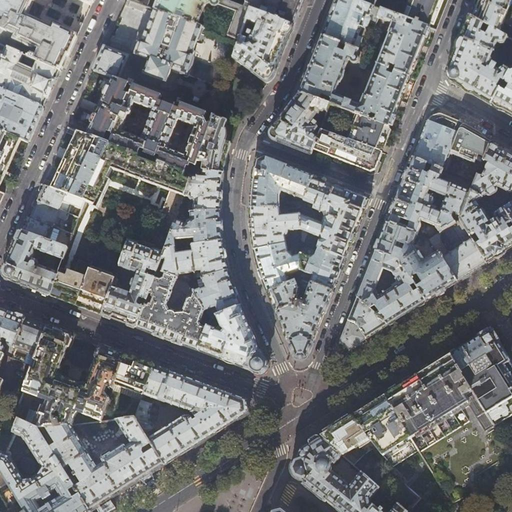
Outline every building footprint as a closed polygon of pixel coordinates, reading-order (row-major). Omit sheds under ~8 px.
[(0,0),(0,27),(6,30),(6,29),(17,34),(16,39),(34,47),(35,45),(39,47),(35,57),(32,56),(30,55),(29,57),(60,71),(61,72),(72,47),(78,35),(54,25),(52,27),(27,15),(34,0),(77,0),(91,6),(94,0),(93,0),(0,0)] [(251,11),(244,8),(222,0),(128,0),(147,7),(149,0),(156,0),(157,0),(156,0),(157,0),(154,9),(155,10),(198,25),(201,16),(205,18),(206,16),(208,16),(211,9),(209,8),(209,6),(207,5),(211,4),(212,6),(215,7),(219,6),(220,4),(238,11),(229,36),(241,40),(241,38),(247,21),(251,11)] [(300,11),(303,0),(247,0),(244,8),(251,11),(267,16),(270,9),(276,11),(273,19),(294,26),(300,11)] [(374,7),(353,0),(336,0),(330,16),(322,37),(355,49),(359,48),(362,40),(361,38),(361,37),(358,35),(362,27),(365,28),(366,26),(368,25),(370,20),(376,23),(377,19),(381,10),(374,7)] [(439,0),(408,0),(401,18),(429,28),(439,0)] [(480,0),(473,19),(511,40),(511,28),(503,24),(509,9),(506,7),(509,0),(480,0)] [(129,7),(114,40),(128,47),(132,37),(140,40),(147,25),(141,22),(144,14),(129,7)] [(202,26),(198,25),(155,10),(150,23),(147,31),(146,31),(142,41),(140,40),(135,55),(149,60),(144,75),(153,78),(151,82),(155,84),(157,79),(166,83),(168,79),(169,78),(170,75),(171,73),(171,70),(171,69),(174,72),(177,73),(180,73),(183,73),(186,74),(188,70),(190,68),(192,64),(193,61),(192,57),(194,53),(192,52),(202,26)] [(401,18),(381,10),(377,19),(391,24),(384,43),(382,42),(379,50),(381,50),(376,64),(409,76),(418,56),(429,28),(401,18)] [(273,19),(267,16),(251,11),(247,21),(259,25),(255,35),(249,33),(248,36),(250,37),(249,41),(241,38),(241,40),(234,60),(238,61),(245,66),(267,84),(270,81),(272,78),(275,74),(282,56),(294,26),(273,19)] [(511,40),(473,19),(468,16),(456,48),(447,71),(451,83),(491,105),(511,66),(511,40)] [(234,60),(241,40),(229,36),(226,35),(219,55),(234,60)] [(355,49),(322,37),(312,62),(299,94),(330,105),(359,116),(390,127),(398,106),(409,76),(376,64),(359,107),(334,97),(348,60),(352,62),(354,62),(355,62),(356,61),(357,60),(358,57),(357,56),(359,51),(355,49)] [(56,80),(60,71),(29,57),(7,48),(2,57),(1,57),(0,58),(0,89),(43,108),(48,99),(52,91),(57,80),(56,80)] [(94,71),(113,78),(119,81),(127,58),(105,48),(100,59),(94,71)] [(511,66),(491,105),(505,113),(511,117),(511,66)] [(130,96),(124,94),(129,84),(119,81),(113,78),(105,96),(94,120),(89,131),(87,136),(104,142),(108,133),(114,135),(111,145),(140,155),(142,151),(146,152),(145,154),(156,158),(157,156),(162,158),(160,163),(192,175),(193,172),(187,170),(188,168),(190,165),(196,166),(198,161),(210,125),(205,123),(205,121),(205,120),(206,118),(212,120),(213,117),(182,105),(180,110),(175,108),(176,106),(165,102),(164,104),(160,103),(162,97),(134,87),(130,96)] [(44,109),(43,108),(0,89),(0,130),(18,138),(28,143),(36,126),(44,109)] [(330,105),(299,94),(286,111),(272,129),(272,130),(271,133),(271,136),(273,139),(275,141),(311,155),(313,150),(321,131),(311,123),(313,121),(315,122),(317,119),(315,117),(316,115),(320,116),(321,113),(323,114),(325,113),(325,111),(328,112),(330,105)] [(214,116),(213,117),(212,120),(210,125),(198,161),(203,162),(203,170),(224,174),(226,164),(228,154),(231,144),(220,139),(227,122),(214,116)] [(384,141),(390,127),(359,116),(349,141),(380,152),(384,141)] [(423,131),(420,140),(483,163),(483,161),(491,142),(474,133),(471,141),(457,136),(459,133),(427,121),(423,131)] [(18,139),(18,138),(0,130),(0,178),(11,155),(18,139)] [(321,130),(321,131),(313,150),(345,163),(370,172),(376,169),(378,163),(382,153),(380,152),(349,141),(321,130)] [(111,145),(104,142),(87,136),(77,132),(68,151),(59,173),(52,188),(51,189),(84,201),(96,206),(115,165),(127,173),(170,189),(156,228),(171,234),(177,219),(185,195),(192,176),(192,175),(160,163),(140,155),(111,145)] [(416,149),(412,158),(444,170),(472,181),(475,182),(478,176),(483,163),(420,140),(416,149)] [(511,154),(491,142),(483,161),(489,164),(488,166),(487,168),(487,170),(487,172),(483,179),(478,176),(475,182),(472,189),(471,192),(471,194),(483,198),(489,195),(490,196),(491,196),(492,195),(496,193),(497,191),(497,189),(499,188),(511,194),(511,192),(511,154)] [(285,193),(305,201),(314,177),(289,167),(264,158),(257,161),(255,171),(252,190),(251,209),(281,209),(280,197),(283,198),(285,193)] [(471,194),(471,192),(440,180),(444,170),(412,158),(400,190),(387,224),(417,235),(421,225),(420,223),(421,220),(436,226),(440,234),(444,231),(460,221),(471,194)] [(195,168),(193,172),(202,174),(202,177),(192,176),(185,195),(188,195),(189,197),(191,198),(194,199),(194,210),(221,212),(221,194),(222,184),(224,174),(203,170),(195,168)] [(314,177),(305,201),(304,202),(315,206),(313,210),(322,213),(327,212),(326,214),(326,215),(327,217),(328,218),(324,219),(322,225),(301,216),(301,230),(319,237),(321,236),(322,240),(320,241),(317,249),(319,249),(345,260),(356,233),(369,199),(359,195),(337,186),(314,177)] [(79,217),(84,201),(51,189),(42,185),(39,191),(43,192),(41,196),(38,202),(69,214),(79,217)] [(478,201),(483,198),(471,194),(460,221),(486,264),(508,250),(511,247),(511,221),(504,208),(498,212),(496,213),(495,215),(496,217),(497,218),(491,222),(478,201)] [(67,219),(69,214),(38,202),(35,201),(32,206),(37,208),(32,217),(57,228),(61,219),(64,220),(67,219)] [(281,209),(251,209),(252,228),(255,251),(288,245),(286,236),(288,235),(289,234),(289,233),(290,232),(301,230),(301,216),(301,215),(281,217),(281,209)] [(221,225),(221,212),(194,210),(190,210),(190,219),(189,219),(187,220),(186,222),(177,219),(171,234),(166,248),(176,247),(176,239),(195,240),(195,245),(223,241),(221,225)] [(59,229),(57,228),(32,217),(31,217),(28,225),(24,232),(48,241),(52,230),(58,232),(59,229)] [(460,221),(444,231),(455,247),(456,246),(457,249),(448,255),(439,240),(439,238),(440,237),(440,234),(430,240),(438,253),(457,282),(470,274),(486,264),(460,221)] [(413,246),(417,235),(387,224),(380,239),(375,252),(399,261),(426,302),(440,293),(457,282),(438,253),(424,262),(419,254),(417,255),(413,246)] [(68,249),(48,241),(24,232),(21,231),(10,253),(3,269),(3,272),(3,273),(3,276),(4,277),(6,279),(7,280),(29,288),(51,296),(59,273),(39,266),(36,262),(33,260),(32,259),(34,258),(35,256),(35,254),(35,253),(35,252),(35,250),(60,259),(57,268),(60,269),(61,268),(68,249)] [(160,267),(164,254),(155,250),(154,251),(154,252),(139,247),(139,246),(139,245),(129,241),(120,267),(125,269),(131,272),(131,271),(137,273),(129,293),(112,287),(102,316),(119,322),(138,329),(145,308),(138,305),(141,298),(148,300),(150,295),(155,280),(146,276),(148,271),(157,274),(160,267)] [(225,256),(223,241),(195,245),(192,245),(192,252),(177,253),(176,247),(166,248),(164,254),(160,267),(164,268),(162,274),(165,275),(177,280),(179,275),(200,272),(202,279),(229,271),(225,256)] [(288,245),(255,251),(256,257),(260,272),(263,281),(268,293),(290,284),(287,277),(290,276),(296,273),(296,277),(293,278),(292,280),(293,283),(296,282),(300,280),(300,272),(301,256),(294,258),(293,256),(292,254),(291,254),(289,254),(288,245)] [(334,288),(345,260),(319,249),(315,257),(313,258),(311,259),(301,255),(301,256),(300,272),(314,277),(311,284),(333,292),(334,288)] [(426,302),(399,261),(375,252),(366,276),(357,298),(388,326),(403,316),(426,302)] [(68,271),(61,268),(60,269),(59,273),(51,296),(64,301),(77,306),(87,277),(86,277),(68,271)] [(89,269),(87,277),(77,306),(92,312),(102,316),(112,287),(113,286),(115,279),(89,269)] [(241,306),(237,297),(234,289),(229,271),(202,279),(205,290),(193,293),(205,312),(216,307),(220,316),(241,306)] [(172,293),(177,280),(165,275),(163,279),(161,280),(155,279),(155,280),(150,295),(152,296),(153,297),(154,299),(152,305),(150,306),(148,307),(146,306),(145,308),(138,329),(168,340),(199,351),(207,330),(201,327),(200,325),(205,312),(193,293),(191,298),(190,298),(187,299),(183,313),(177,314),(176,313),(174,312),(172,311),(169,311),(167,307),(173,293),(172,293)] [(296,282),(293,283),(290,284),(268,293),(284,331),(290,343),(289,344),(295,357),(296,357),(296,359),(299,360),(301,360),(305,359),(306,359),(307,357),(313,343),(312,343),(329,302),(333,292),(311,284),(302,280),(300,284),(306,286),(307,285),(309,286),(303,303),(297,303),(300,291),(296,282)] [(352,310),(348,321),(356,325),(366,339),(375,334),(388,326),(357,298),(352,310)] [(253,334),(241,306),(220,316),(216,317),(221,329),(225,331),(223,331),(223,332),(222,335),(215,332),(215,331),(207,328),(207,330),(199,351),(225,361),(260,374),(262,373),(265,372),(267,369),(267,366),(253,334)] [(0,352),(5,355),(7,348),(6,348),(4,345),(1,343),(2,341),(8,343),(9,346),(15,348),(26,319),(10,313),(0,309),(0,352)] [(36,323),(26,319),(15,348),(37,357),(48,327),(36,323)] [(365,340),(366,339),(356,325),(348,321),(346,327),(341,339),(340,342),(341,343),(349,350),(355,347),(365,340)] [(42,413),(39,414),(19,407),(14,418),(19,420),(39,429),(47,428),(71,426),(75,416),(77,413),(101,422),(110,396),(107,398),(105,397),(108,388),(113,389),(114,385),(125,356),(112,351),(112,350),(110,350),(101,347),(101,346),(99,346),(99,347),(96,356),(95,358),(96,358),(87,383),(86,382),(83,383),(82,384),(81,385),(72,381),(62,378),(62,376),(61,375),(60,374),(59,373),(68,348),(70,349),(71,347),(70,346),(73,338),(74,338),(75,336),(73,336),(72,336),(64,333),(64,332),(62,332),(48,327),(37,357),(35,361),(40,363),(37,373),(34,372),(33,368),(24,393),(46,401),(42,413)] [(450,356),(463,376),(470,372),(471,373),(470,374),(470,375),(480,392),(487,388),(485,385),(487,384),(485,381),(490,378),(498,390),(487,397),(484,393),(482,395),(484,399),(479,402),(495,426),(511,415),(511,365),(491,330),(467,345),(450,356)] [(350,356),(369,345),(365,340),(355,347),(349,350),(341,343),(338,346),(350,356)] [(142,362),(125,356),(114,385),(144,396),(144,395),(155,367),(142,362)] [(479,402),(463,376),(450,356),(430,368),(399,388),(384,397),(386,400),(419,452),(452,507),(485,486),(479,477),(511,455),(511,453),(495,426),(479,402)] [(198,383),(155,367),(144,395),(164,403),(165,400),(192,410),(196,419),(189,424),(185,418),(169,428),(169,427),(151,438),(149,434),(156,430),(151,422),(149,413),(152,405),(151,402),(142,399),(135,419),(165,466),(203,442),(248,414),(247,401),(198,383)] [(353,416),(353,417),(376,448),(393,467),(419,452),(386,400),(371,409),(356,419),(353,416)] [(336,427),(321,437),(343,457),(354,466),(359,460),(376,448),(353,417),(336,427)] [(95,463),(71,426),(47,428),(56,445),(51,448),(64,470),(70,466),(81,483),(75,487),(75,488),(80,494),(90,511),(91,511),(125,491),(165,466),(135,419),(116,421),(131,445),(126,448),(124,445),(95,463)] [(90,511),(80,494),(74,498),(70,492),(70,491),(75,488),(75,487),(64,470),(51,448),(39,429),(19,420),(8,445),(0,462),(0,471),(1,472),(25,511),(90,511)] [(335,466),(343,457),(321,437),(314,441),(304,447),(301,450),(295,462),(293,465),(292,468),(291,471),(291,473),(292,475),(295,478),(297,480),(300,481),(301,481),(304,483),(303,485),(315,494),(325,503),(327,501),(339,511),(405,511),(398,505),(392,511),(385,511),(381,508),(379,511),(372,506),(371,501),(380,489),(361,473),(350,487),(331,471),(330,466),(332,463),(335,466)] [(25,511),(1,472),(0,471),(0,493),(11,511),(25,511)] [(393,500),(398,505),(405,511),(411,511),(416,506),(422,499),(405,484),(405,486),(393,500)]
